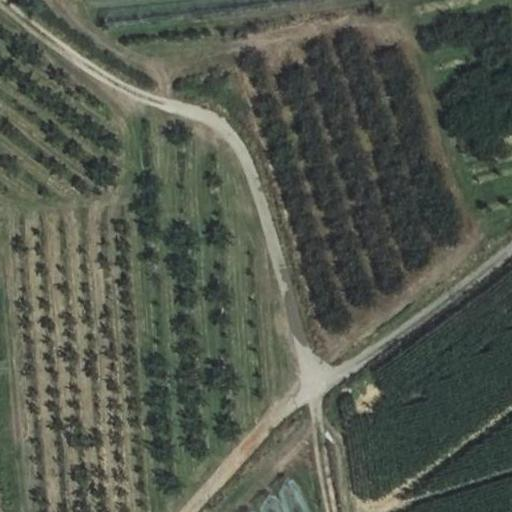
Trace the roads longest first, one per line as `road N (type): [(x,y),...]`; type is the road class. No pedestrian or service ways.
road 1 (unclassified): [(1,0),(155,103),(217,124),(245,159),(313,390)]
road 2 (track): [(313,390),(511,250)]
road 3 (track): [(313,390),(185,511)]
road 4 (track): [(313,390),(333,511)]
